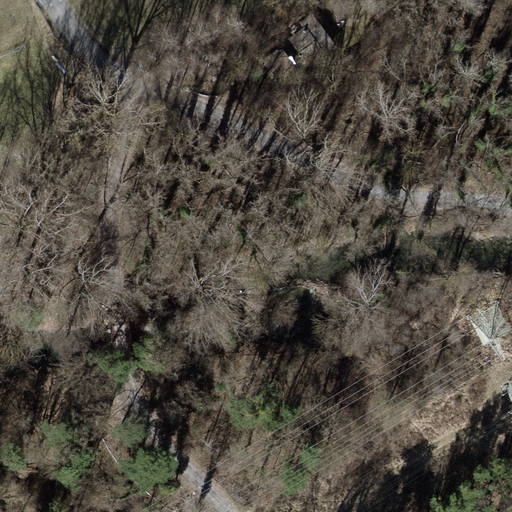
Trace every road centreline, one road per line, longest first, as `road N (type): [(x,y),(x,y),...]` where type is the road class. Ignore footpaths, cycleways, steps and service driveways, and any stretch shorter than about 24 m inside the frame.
road 1 (track): [(50,0),(61,23),(180,132),(401,202),(511,204)]
road 2 (track): [(227,511),(140,415),(124,369),(100,227),(131,85)]
